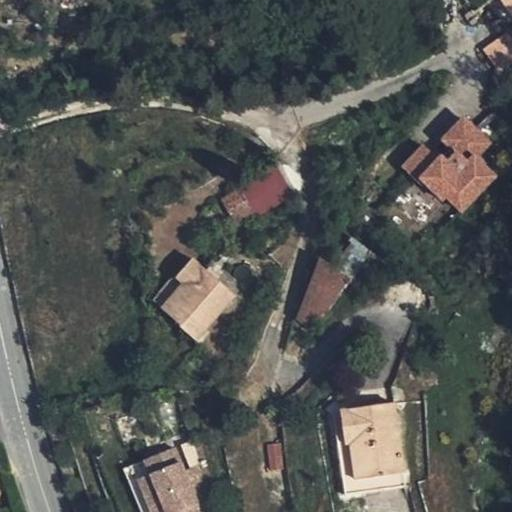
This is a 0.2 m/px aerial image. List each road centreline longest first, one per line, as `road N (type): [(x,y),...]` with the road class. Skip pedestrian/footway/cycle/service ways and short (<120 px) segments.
road 1 (unknown): [(0,133),(114,98),(129,106),(289,110),(443,42),(468,57),(462,91),(315,222),(313,253),(340,269),(357,265),(469,204)]
road 2 (tertiary): [(56,511),(0,324)]
